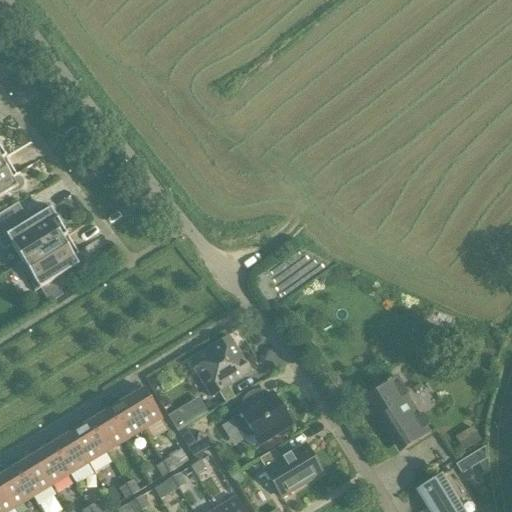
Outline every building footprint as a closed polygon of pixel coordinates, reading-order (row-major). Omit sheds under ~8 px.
[(6,158),(0,161),(0,195),(4,193),(8,192),(11,194),(15,192),(18,190),(22,187),(23,184),(23,180),(21,178),(17,177),(6,158)] [(12,246),(22,263),(67,236),(62,228),(62,224),(61,221),(59,217),(56,215),(53,212),(50,208),(28,222),(17,204),(0,214),(0,248),(2,252),(12,246)] [(67,236),(22,263),(39,290),(53,281),(57,279),(57,276),(65,271),(69,270),(72,272),(76,270),(80,268),(83,265),(85,262),(84,258),(82,256),(78,255),(67,236)] [(53,281),(39,290),(48,305),(62,297),(53,281)] [(219,394),(225,404),(234,398),(227,386),(251,372),(247,365),(245,366),(227,337),(220,341),(221,343),(188,363),(193,370),(194,369),(212,398),(219,394)] [(395,380),(364,400),(367,406),(392,444),(398,440),(405,451),(430,435),(395,380)] [(143,390),(125,401),(142,431),(161,419),(143,390)] [(277,404),(272,395),(231,420),(244,442),(253,436),(258,445),(290,425),(285,416),(286,412),(286,409),(284,406),(281,405),(277,404)] [(125,401),(106,413),(124,442),(142,431),(125,401)] [(180,409),(167,417),(177,432),(190,424),(180,409)] [(106,413),(88,424),(105,453),(124,442),(106,413)] [(88,424),(69,435),(87,465),(105,453),(88,424)] [(455,440),(463,452),(480,443),(472,429),(472,430),(455,440)] [(187,449),(193,458),(213,446),(207,436),(198,434),(196,444),(187,449)] [(69,435),(51,446),(68,476),(87,465),(69,435)] [(51,446),(32,458),(50,487),(68,476),(51,446)] [(321,474),(305,447),(281,461),(274,451),(259,460),(264,469),(263,470),(264,473),(267,471),(282,497),(321,474)] [(476,453),(455,466),(461,476),(478,466),(482,463),(476,453)] [(32,458),(14,469),(31,498),(50,487),(32,458)] [(170,460),(163,464),(169,474),(176,470),(170,460)] [(191,468),(195,475),(205,469),(201,462),(191,468)] [(169,474),(163,464),(156,468),(162,478),(169,474)] [(14,469),(0,477),(0,488),(13,510),(31,498),(14,469)] [(475,511),(476,511),(451,472),(417,493),(428,511),(475,511)] [(244,482),(239,473),(231,478),(236,487),(244,482)] [(179,475),(172,479),(178,489),(185,485),(179,475)] [(178,489),(172,479),(165,484),(171,494),(178,489)] [(133,482),(126,486),(132,496),(139,492),(133,482)] [(132,496),(126,486),(119,491),(125,500),(132,496)] [(0,511),(8,511),(13,510),(0,488),(0,511)] [(113,488),(105,493),(112,504),(118,500),(120,500),(113,488)] [(142,498),(135,502),(141,511),(148,507),(142,498)] [(242,511),(234,498),(216,509),(217,511),(242,511)] [(140,511),(141,511),(135,502),(128,506),(117,511),(140,511)]
